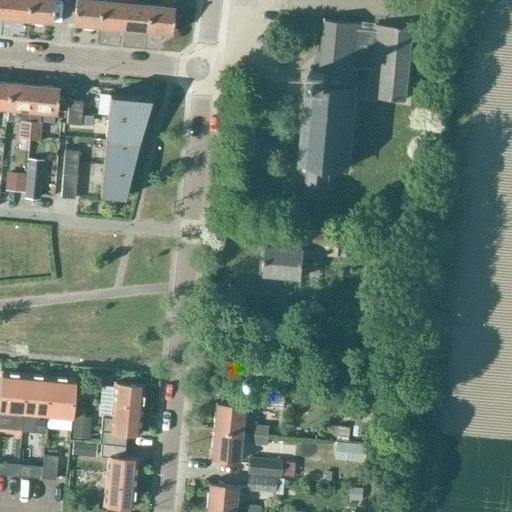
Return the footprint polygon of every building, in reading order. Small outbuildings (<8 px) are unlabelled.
[(29,0),(4,0),(3,18),(27,20),(29,0)] [(29,0),(27,20),(52,22),(53,0),(29,0)] [(75,0),(73,25),(97,27),(100,1),(93,0),(75,0)] [(97,27),(122,29),(124,0),(111,0),(112,2),(100,1),(97,27)] [(124,0),(122,29),(146,31),(149,5),(134,4),(134,0),(124,0)] [(149,5),(146,31),(149,31),(148,34),(150,36),(159,37),(161,35),(161,32),(170,33),(173,0),(159,0),(159,6),(149,5)] [(360,29),(361,22),(326,19),(321,70),(310,69),(301,163),(310,164),(307,194),(325,196),(328,166),(347,168),(357,67),(372,68),(370,96),(405,100),(411,27),(376,24),(376,30),(360,29)] [(0,108),(6,109),(9,83),(0,82),(0,108)] [(15,138),(28,140),(33,86),(9,83),(6,109),(19,110),(18,120),(17,120),(15,138)] [(33,86),(28,140),(38,141),(41,112),(55,114),(58,88),(33,86)] [(109,94),(107,117),(143,120),(149,98),(142,97),(120,95),(109,94)] [(68,99),(67,111),(81,112),(82,100),(68,99)] [(67,111),(66,123),(80,124),(81,112),(67,111)] [(107,117),(104,139),(138,143),(143,120),(107,117)] [(104,139),(102,168),(130,170),(138,143),(104,139)] [(64,149),(63,162),(77,163),(78,150),(64,149)] [(23,198),(39,199),(42,164),(27,162),(25,175),(24,191),(23,198)] [(63,162),(62,173),(76,174),(77,163),(63,162)] [(102,168),(99,196),(123,198),(130,170),(102,168)] [(62,173),(60,197),(74,198),(76,174),(62,173)] [(24,191),(25,175),(8,174),(6,190),(24,191)] [(315,229),(314,244),(338,246),(339,232),(315,229)] [(314,263),(315,250),(294,248),(294,240),(282,239),(282,247),(267,246),(264,274),(301,277),(302,262),(314,263)] [(383,251),(381,269),(395,271),(397,253),(383,251)] [(1,372),(0,380),(0,412),(9,413),(8,428),(20,429),(22,414),(25,374),(1,372)] [(46,417),(50,376),(25,374),(22,414),(46,417)] [(50,376),(46,417),(71,419),(74,379),(50,376)] [(100,443),(124,445),(126,433),(138,434),(142,385),(114,382),(111,417),(101,416),(99,443),(100,443)] [(213,432),(241,435),(243,407),(216,404),(213,432)] [(362,416),(363,406),(353,405),(353,411),(356,416),(362,416)] [(88,422),(73,421),(71,437),(87,438),(88,422)] [(250,434),(267,435),(267,425),(250,424),(250,434)] [(333,425),(332,437),(346,438),(347,427),(333,425)] [(239,450),(241,435),(213,432),(211,460),(238,463),(239,450)] [(267,435),(250,434),(249,443),(266,445),(267,435)] [(72,443),(71,453),(81,454),(82,444),(72,443)] [(123,457),(124,445),(100,443),(99,456),(107,456),(103,505),(131,508),(136,458),(123,457)] [(347,456),(360,458),(361,447),(348,445),(347,456)] [(43,454),(40,478),(54,479),(57,455),(43,454)] [(281,460),(250,457),(248,474),(279,477),(279,476),(280,462),(281,460)] [(280,462),(279,476),(292,477),(293,463),(280,462)] [(17,464),(16,475),(30,477),(31,465),(17,464)] [(246,491),(274,494),(275,479),(247,477),(246,491)] [(208,484),(205,511),(233,511),(234,503),(241,504),(243,488),(236,487),(208,484)] [(349,500),(360,501),(361,489),(349,488),(349,500)]
